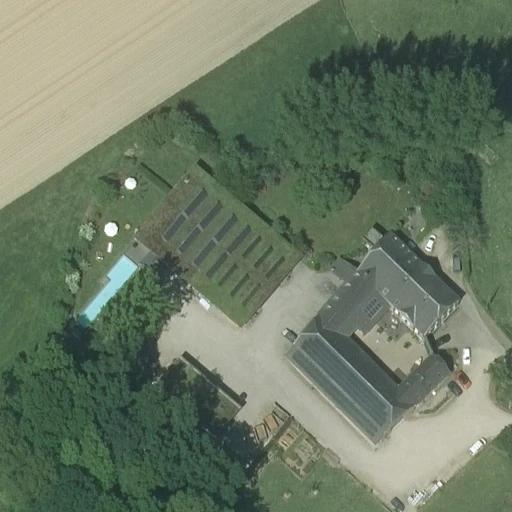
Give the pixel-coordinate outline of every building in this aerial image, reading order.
[(301,265),(193,172),(131,246),(239,338),(301,265)] [(419,272),(388,242),(356,279),(375,298),(381,303),(423,344),(457,309),(433,286),(433,285),(419,271),(419,272)] [(96,320),(138,269),(123,256),(81,308),(96,320)] [(330,277),(338,284),(348,273),(340,265),(330,277)] [(356,279),(348,273),(338,284),(346,291),(356,279)] [(375,298),(356,279),(346,291),(290,356),(310,375),(338,341),(352,325),(369,305),(375,298)] [(375,298),(369,305),(374,310),(381,303),(375,298)] [(378,313),(374,310),(369,305),(352,325),(361,332),(378,313)] [(395,398),(338,341),(310,375),(380,445),(447,380),(430,363),(395,398)] [(177,370),(157,394),(213,442),(234,417),(177,370)]
